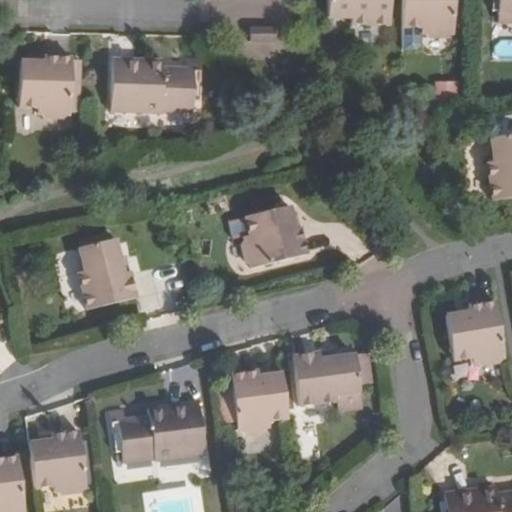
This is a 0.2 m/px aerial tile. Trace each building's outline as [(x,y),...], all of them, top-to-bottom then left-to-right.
[(386,0),(326,0),(326,26),(349,26),(349,33),(386,34),(386,0)] [(401,0),(402,30),(423,30),(422,35),(428,35),(431,40),(446,40),(450,35),(456,35),(456,0),(401,0)] [(511,0),(501,0),(502,17),(502,25),(511,25),(511,0)] [(276,27),(249,28),(250,43),(276,43),(276,27)] [(41,71),(42,64),(30,63),(30,71),(41,71)] [(41,71),(30,71),(19,71),(15,116),(35,116),(35,121),(38,121),(43,126),(55,126),(62,121),(68,121),(69,113),(77,113),(78,90),(70,90),(70,66),(70,64),(42,64),(41,71)] [(160,67),(144,66),(143,71),(137,71),(137,66),(110,64),(108,117),(159,119),(159,115),(187,116),(187,108),(188,88),(197,88),(198,67),(184,67),(184,77),(160,75),(160,67)] [(301,65),(290,74),(305,93),(316,85),(301,65)] [(70,90),(78,90),(79,67),(70,66),(70,90)] [(459,99),(458,80),(435,81),(436,100),(459,99)] [(196,108),(197,88),(188,88),(187,108),(196,108)] [(511,142),(486,146),(489,169),(483,170),(489,208),(511,204),(511,142)] [(250,205),(254,218),(271,214),(267,201),(250,205)] [(294,234),(291,221),(289,209),(246,220),(251,238),(246,240),(247,245),(243,250),(247,264),(253,266),(254,271),(310,258),(304,232),(294,234)] [(300,218),(291,221),(294,234),(304,232),(300,218)] [(251,238),(246,221),(230,225),(234,242),(246,240),(251,238)] [(121,279),(117,265),(112,247),(90,252),(89,244),(77,247),(78,254),(76,255),(81,277),(74,278),(83,316),(134,304),(128,277),(121,279)] [(124,263),(117,265),(121,279),(128,277),(124,263)] [(467,320),(454,322),(442,324),(449,368),(469,365),(470,369),(475,368),(480,372),(491,371),(496,364),(505,363),(495,307),(466,311),(467,320)] [(453,313),(454,322),(467,320),(466,311),(453,313)] [(316,365),(334,362),(333,355),(315,357),(316,365)] [(316,365),(315,357),(290,361),(296,413),(332,408),(335,425),(359,420),(355,390),(366,389),(362,365),(351,367),(350,359),(334,362),(316,365)] [(254,389),(269,387),(268,378),(253,380),(254,389)] [(280,386),(269,387),(254,389),(253,380),(228,383),(234,440),(241,439),(245,443),(260,441),(263,437),(267,436),(267,432),(286,430),(280,386)] [(158,417),(158,412),(141,414),(142,422),(120,425),(118,414),(106,416),(109,438),(117,438),(119,457),(120,466),(146,463),(146,467),(199,460),(193,407),(167,411),(168,416),(158,417)] [(79,434),(52,438),(52,447),(40,449),(25,450),(30,494),(51,491),(52,496),(55,495),(61,501),(74,498),(79,492),(85,492),(79,434)] [(39,440),(40,449),(52,447),(52,438),(39,440)] [(111,458),(119,457),(117,438),(109,438),(111,458)] [(0,511),(21,511),(16,458),(0,460),(0,511)] [(470,500),(469,495),(443,499),(444,511),(511,511),(511,497),(495,500),(494,492),(477,494),(477,499),(470,500)]
